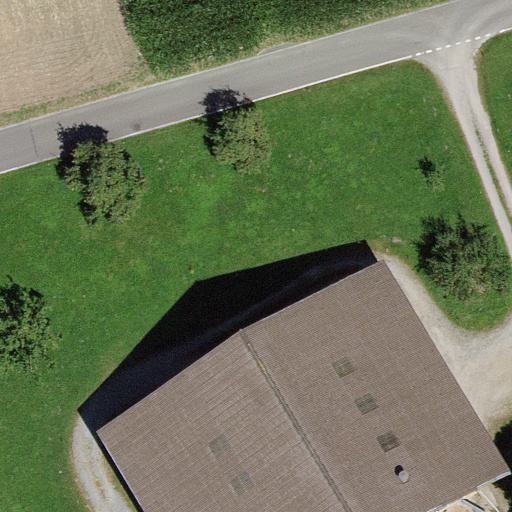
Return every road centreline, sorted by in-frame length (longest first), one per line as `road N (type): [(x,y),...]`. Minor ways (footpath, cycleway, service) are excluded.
road 1 (unclassified): [(511,8),(0,151)]
road 2 (unknown): [(511,211),(441,27)]
